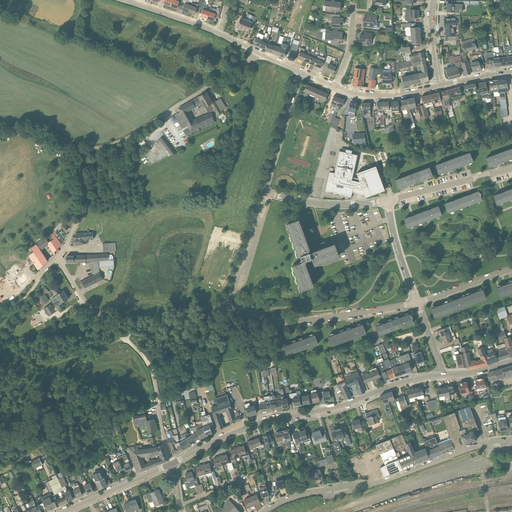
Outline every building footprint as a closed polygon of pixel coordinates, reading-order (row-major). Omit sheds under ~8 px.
[(180,9),(182,0),(172,0),(170,6),(177,8),(180,9)] [(188,4),(189,0),(182,0),(180,9),(183,10),(189,12),(191,5),(188,4)] [(200,9),(202,0),(199,0),(197,5),(195,4),(192,3),(191,5),(189,12),(195,14),(197,8),(200,9)] [(208,4),(204,3),(204,0),(202,0),(200,9),(203,10),(200,16),(207,19),(210,11),(206,10),(208,4)] [(335,2),(335,1),(331,1),(331,2),(324,1),(324,7),(325,7),(325,11),(335,12),(335,11),(340,11),(341,2),(335,2)] [(447,11),(462,12),(462,4),(478,5),(478,1),(457,1),(457,4),(447,4),(447,11)] [(210,11),(207,19),(213,21),(216,14),(219,15),(221,9),(217,8),(216,11),(214,10),(213,13),(210,11)] [(418,18),(419,10),(411,10),(410,9),(407,9),(407,14),(405,16),(405,19),(407,21),(411,21),(413,19),(413,17),(418,18)] [(252,23),(251,22),(254,17),(247,14),(245,20),(241,18),(237,27),(249,32),(252,23)] [(337,18),(337,15),(325,14),(325,18),(328,19),(330,21),(331,21),(331,27),(341,28),(341,25),(343,25),(343,22),(343,18),(337,18)] [(368,19),(363,19),(362,27),(373,28),(378,28),(378,23),(376,23),(376,15),(369,15),(368,19)] [(457,18),(445,18),(445,25),(446,25),(446,35),(455,35),(455,25),(457,25),(457,18)] [(280,27),(279,27),(280,23),(278,22),(277,25),(277,26),(274,25),(272,31),(274,32),(271,40),(269,39),(268,43),(265,51),(272,53),(277,37),(278,33),(280,27)] [(265,33),(267,27),(265,26),(262,35),(258,33),(255,40),(253,45),(259,47),(265,33)] [(408,36),(411,36),(420,35),(419,27),(407,28),(408,36)] [(342,41),(342,33),(326,31),(325,40),(331,40),(331,44),(339,45),(339,41),(342,41)] [(270,35),(265,33),(259,47),(263,49),(262,50),(265,51),(268,43),(269,39),(268,39),(270,35)] [(281,48),(281,47),(277,46),(280,33),(278,33),(277,37),(272,53),(278,55),(281,48)] [(360,35),(359,41),(363,42),(362,45),(371,46),(372,34),(364,33),(364,36),(360,35)] [(284,48),(285,44),(288,36),(286,36),(284,35),(281,47),(281,48),(278,55),(284,58),(286,53),(287,50),(284,48)] [(412,44),(421,43),(420,35),(411,36),(408,36),(408,40),(411,40),(412,44)] [(297,53),(298,46),(299,44),(297,43),(293,41),(291,51),(290,54),(288,59),(294,61),(296,56),(297,53)] [(469,43),(463,45),(465,52),(480,48),(478,41),(475,42),(469,43)] [(395,55),(402,54),(411,52),(410,46),(395,49),(395,55)] [(303,61),(306,54),(303,53),(305,49),(302,48),(300,52),(300,51),(299,53),(297,58),(303,61)] [(507,65),(506,57),(503,58),(502,48),(498,48),(499,49),(499,51),(499,52),(499,55),(500,58),(501,66),(507,65)] [(311,51),(309,56),(306,54),(303,61),(309,63),(314,52),(311,51)] [(314,65),(317,59),(313,57),(314,56),(315,56),(316,53),(314,52),(309,63),(314,65)] [(406,61),(416,60),(424,58),(423,52),(411,55),(411,52),(402,54),(402,56),(405,56),(406,61)] [(501,66),(500,58),(499,55),(499,52),(495,53),(495,52),(492,53),(494,67),(501,66)] [(494,67),(492,53),(486,54),(484,55),(485,60),(486,60),(488,68),(494,67)] [(482,70),(480,65),(479,60),(477,54),(470,57),(472,62),(471,63),(473,72),(482,70)] [(450,63),(455,61),(455,63),(456,66),(460,64),(462,64),(462,63),(462,61),(460,56),(460,55),(454,57),(453,55),(448,56),(450,63)] [(323,64),(323,62),(325,58),(322,57),(320,60),(317,59),(314,65),(321,68),(323,64)] [(417,65),(421,64),(423,73),(419,74),(421,82),(429,81),(424,58),(416,60),(417,65)] [(326,71),(333,74),(338,62),(334,61),(332,66),(329,64),(326,71)] [(470,73),(467,62),(462,63),(462,64),(464,71),(462,72),(463,76),(470,74),(470,73)] [(460,77),(458,68),(457,66),(456,66),(446,69),(449,80),(460,77)] [(363,81),(365,69),(355,68),(352,85),(361,86),(361,80),(363,81)] [(374,80),(375,75),(380,75),(381,69),(371,68),(368,87),(375,88),(376,80),(374,80)] [(382,83),(392,83),(392,74),(382,74),(382,83)] [(403,86),(421,82),(419,74),(402,77),(403,86)] [(508,92),(506,79),(496,80),(497,89),(497,92),(498,93),(499,93),(500,100),(505,99),(506,99),(505,92),(508,92)] [(491,93),(497,92),(497,89),(496,80),(494,81),(489,81),(490,87),(491,93)] [(491,93),(490,87),(489,81),(479,84),(481,94),(481,98),(491,99),(491,96),(491,93)] [(475,84),(464,86),(466,95),(471,94),(470,91),(476,89),(475,84)] [(309,94),(312,87),(307,85),(304,92),(309,94)] [(310,95),(314,97),(315,96),(318,89),(312,87),(309,94),(310,94),(310,95)] [(461,98),(460,95),(461,94),(460,87),(447,90),(449,98),(449,97),(453,97),(453,100),(455,100),(460,99),(461,98)] [(320,98),(323,92),(318,89),(315,96),(320,98)] [(447,99),(449,98),(447,90),(441,92),(443,100),(446,108),(450,107),(448,101),(447,101),(447,99)] [(196,108),(196,107),(202,104),(204,108),(205,108),(208,113),(214,110),(216,114),(221,111),(220,111),(226,107),(221,99),(217,101),(216,100),(212,103),(206,92),(178,109),(180,112),(175,115),(182,129),(187,126),(188,128),(184,130),(186,136),(191,133),(192,134),(194,133),(214,123),(210,113),(194,121),(188,112),(196,108)] [(325,101),(328,94),(323,92),(320,98),(325,101)] [(441,101),(439,93),(439,92),(430,95),(433,103),(441,101)] [(424,105),(433,103),(430,95),(421,97),(424,105)] [(335,110),(339,98),(334,96),(331,103),(330,106),(333,107),(333,109),(335,110)] [(342,107),(345,100),(339,98),(335,110),(334,111),(330,123),(337,126),(339,119),(335,118),(337,111),(338,111),(340,106),(342,107)] [(414,113),(412,108),(416,107),(415,98),(408,99),(409,108),(411,112),(411,113),(414,113)] [(407,113),(411,112),(409,108),(408,99),(401,101),(402,109),(403,109),(403,113),(405,114),(407,113)] [(355,113),(358,101),(351,100),(348,111),(349,116),(350,122),(354,122),(353,119),(353,115),(355,114),(355,113)] [(370,116),(370,110),(370,103),(362,103),(362,110),(362,117),(370,116)] [(426,108),(424,105),(421,105),(425,117),(425,119),(429,117),(426,108)] [(437,118),(443,116),(440,107),(434,109),(435,110),(437,118)] [(394,130),(392,125),(385,129),(387,133),(394,130)] [(159,140),(171,155),(175,152),(163,136),(159,140)] [(356,148),(369,150),(366,138),(355,140),(356,148)] [(511,148),(486,158),(489,167),(496,164),(496,165),(499,164),(499,163),(511,158),(511,148)] [(329,172),(325,192),(351,198),(352,192),(365,195),(366,197),(385,190),(376,166),(357,173),(359,179),(352,177),(357,155),(351,154),(352,151),(346,149),(345,152),(339,151),(334,173),(329,172)] [(466,164),(473,161),(470,153),(436,165),(439,174),(446,171),(446,172),(449,171),(449,170),(463,165),(463,166),(466,165),(466,164)] [(425,179),(433,176),(429,167),(395,180),(398,189),(405,186),(406,187),(409,186),(408,185),(423,180),(423,181),(426,180),(425,179)] [(500,192),(501,193),(494,196),(497,205),(511,198),(511,188),(504,192),(503,191),(500,192)] [(448,213),(482,200),(479,191),(471,194),(471,193),(468,194),(469,195),(454,200),(454,199),(451,200),(452,201),(444,204),(448,213)] [(404,219),(407,228),(442,215),(438,206),(431,209),(431,208),(428,209),(428,210),(414,215),(414,214),(411,215),(411,216),(404,219)] [(314,264),(339,255),(335,244),(310,253),(298,219),(287,223),(299,256),(300,256),(303,262),(293,265),(302,290),(313,286),(304,261),(312,258),(314,264)] [(75,245),(87,244),(86,240),(93,239),(92,232),(89,232),(89,230),(86,230),(87,233),(76,234),(76,237),(72,237),(72,244),(74,244),(75,245)] [(53,239),(49,243),(45,237),(36,244),(31,248),(34,252),(28,256),(38,270),(48,261),(41,251),(49,245),(54,252),(62,245),(53,233),(51,235),(53,239)] [(117,251),(117,242),(104,243),(105,251),(117,251)] [(100,273),(100,268),(99,261),(97,261),(93,261),(94,276),(82,281),(85,288),(103,279),(99,273),(100,273)] [(7,272),(21,287),(30,279),(16,264),(7,272)] [(1,274),(0,274),(0,300),(14,289),(1,274)] [(504,285),(497,288),(500,297),(511,292),(511,282),(507,284),(506,283),(503,284),(504,285)] [(434,317),(486,298),(483,290),(475,292),(475,291),(472,292),(472,293),(458,298),(458,297),(455,298),(456,300),(441,305),(441,304),(438,305),(438,306),(431,309),(434,317)] [(64,306),(62,303),(68,299),(63,291),(55,296),(56,297),(52,300),(58,310),(64,306)] [(38,298),(43,305),(49,300),(45,294),(38,298)] [(56,312),(51,304),(43,309),(48,317),(56,312)] [(379,335),(413,323),(410,314),(403,317),(403,316),(400,317),(400,318),(386,323),(386,322),(383,323),(383,324),(376,326),(379,335)] [(448,327),(447,325),(447,324),(441,327),(441,329),(439,330),(442,337),(453,333),(452,333),(450,327),(447,328),(447,327),(448,327)] [(335,334),(328,337),(331,346),(366,333),(363,325),(355,327),(355,326),(352,327),(353,328),(338,333),(338,332),(335,333),(335,334)] [(497,334),(499,340),(506,337),(504,332),(502,327),(499,328),(501,332),(497,334)] [(456,339),(455,337),(453,333),(442,337),(444,344),(452,341),(453,341),(454,345),(460,343),(458,338),(456,339)] [(288,345),(280,347),(284,356),(318,344),(315,335),(308,338),(307,337),(304,338),(305,339),(290,344),(290,343),(287,344),(288,345)] [(389,361),(384,348),(383,344),(378,346),(381,356),(384,363),(390,379),(396,376),(389,361)] [(417,364),(424,361),(421,351),(420,352),(417,344),(411,346),(413,352),(411,353),(413,358),(415,357),(417,364)] [(487,358),(486,355),(485,353),(480,355),(481,359),(481,360),(471,363),(468,353),(467,346),(461,348),(463,354),(466,367),(467,367),(467,369),(472,368),(487,365),(487,364),(485,358),(487,358)] [(510,357),(507,347),(499,350),(500,353),(496,354),(498,361),(510,357)] [(392,353),(394,358),(397,366),(398,366),(401,375),(406,373),(403,365),(399,356),(397,357),(395,352),(392,353)] [(487,364),(492,363),(498,361),(496,354),(495,352),(486,355),(487,358),(485,358),(487,364)] [(412,371),(409,363),(411,362),(410,359),(408,353),(399,356),(403,365),(406,373),(412,371)] [(463,354),(456,356),(458,368),(466,367),(463,354)] [(381,356),(376,358),(385,381),(390,379),(384,363),(381,356)] [(396,376),(401,375),(398,366),(397,366),(394,358),(389,361),(396,376)] [(511,375),(511,365),(501,369),(504,378),(511,375)] [(372,380),(380,377),(377,369),(369,372),(372,380)] [(504,378),(501,369),(487,373),(489,383),(490,382),(495,381),(497,380),(504,378)] [(362,385),(362,384),(361,382),(357,372),(345,377),(346,381),(348,387),(356,384),(359,394),(365,392),(362,385)] [(365,383),(372,380),(369,372),(362,375),(365,383)] [(487,388),(486,384),(486,382),(484,382),(484,381),(484,378),(474,381),(474,384),(476,391),(487,388)] [(351,398),(346,384),(344,381),(337,384),(339,389),(341,389),(345,400),(351,398)] [(469,392),(467,384),(467,382),(459,384),(461,394),(469,392)] [(287,398),(284,399),(282,386),(279,386),(281,397),(281,399),(283,408),(289,407),(287,398)] [(416,397),(424,395),(425,400),(429,399),(427,388),(422,389),(421,389),(420,387),(414,388),(416,397)] [(409,399),(416,397),(414,388),(408,390),(409,393),(407,393),(409,399)] [(289,391),(289,393),(290,398),(293,398),(294,406),(301,405),(299,395),(301,395),(300,391),(296,392),(296,393),(292,393),(292,390),(289,391)] [(317,393),(316,390),(311,391),(312,394),(311,394),(313,403),(320,402),(319,396),(318,397),(317,393)] [(188,393),(190,400),(196,398),(195,391),(188,393)] [(324,400),(331,399),(329,391),(326,392),(326,391),(322,392),(324,400)] [(390,406),(395,405),(395,404),(394,400),(395,399),(392,392),(385,394),(387,398),(388,401),(390,406)] [(303,404),(310,403),(309,394),(305,394),(306,396),(302,396),(303,404)] [(387,398),(385,394),(380,396),(383,404),(385,409),(388,408),(389,410),(386,411),(389,421),(394,420),(390,406),(388,401),(387,398)] [(217,414),(225,411),(230,424),(241,420),(238,413),(234,414),(227,395),(215,399),(217,404),(218,406),(211,409),(219,430),(222,429),(219,418),(218,418),(217,414)] [(404,396),(397,398),(401,411),(404,410),(405,411),(412,409),(410,404),(407,405),(406,401),(406,402),(404,396)] [(436,399),(426,402),(428,410),(438,407),(436,399)] [(249,416),(257,414),(254,405),(247,408),(249,416)] [(469,407),(453,413),(457,422),(473,417),(469,407)] [(210,415),(206,416),(205,411),(200,412),(201,416),(202,421),(202,422),(203,427),(206,436),(212,433),(210,427),(213,426),(210,415)] [(369,417),(366,418),(369,426),(375,423),(375,422),(378,421),(377,419),(380,417),(377,411),(368,414),(369,417)] [(465,444),(461,435),(473,430),(478,428),(473,417),(457,422),(453,413),(443,416),(450,438),(454,449),(465,444)] [(507,430),(505,417),(503,417),(503,416),(499,417),(496,418),(495,413),(492,414),(493,421),(498,420),(500,431),(507,430)] [(146,421),(149,432),(157,430),(156,426),(154,427),(153,419),(146,421)] [(359,419),(352,421),(353,425),(351,425),(353,430),(357,428),(358,432),(362,431),(363,434),(366,433),(365,428),(362,429),(359,419)] [(347,434),(345,428),(344,427),(345,426),(343,421),(340,422),(342,427),(337,429),(341,438),(341,440),(345,439),(347,445),(351,444),(347,434)] [(203,427),(202,422),(199,424),(195,426),(196,427),(196,431),(201,439),(206,436),(203,427)] [(188,434),(187,431),(183,424),(180,426),(184,432),(186,438),(190,446),(196,442),(192,435),(188,437),(187,435),(188,434)] [(196,442),(201,439),(196,431),(196,427),(190,428),(190,430),(192,435),(196,442)] [(179,443),(179,440),(176,429),(171,430),(173,437),(174,440),(176,444),(177,449),(172,451),(174,455),(174,456),(184,450),(181,445),(179,443)] [(291,440),(290,439),(291,439),(289,430),(287,430),(287,429),(284,430),(284,431),(282,431),(285,440),(287,449),(290,449),(288,442),(291,442),(291,440)] [(331,434),(332,438),(333,437),(333,439),(334,443),(331,444),(334,453),(336,458),(342,456),(342,455),(340,451),(341,450),(339,445),(338,442),(341,440),(341,438),(337,429),(333,430),(332,431),(331,431),(331,432),(332,434),(331,434)] [(169,442),(172,451),(177,449),(176,444),(174,440),(173,437),(171,430),(167,431),(168,434),(167,434),(169,439),(167,440),(168,442),(169,442)] [(299,432),(301,441),(310,438),(308,433),(306,433),(305,430),(299,432)] [(320,430),(312,432),(314,440),(322,438),(323,442),(327,441),(325,434),(321,435),(320,430)] [(477,439),(473,430),(461,435),(465,444),(477,439)] [(285,440),(282,431),(281,431),(280,431),(277,431),(277,432),(275,433),(277,442),(278,446),(282,445),(284,450),(287,449),(285,440)] [(184,450),(190,446),(186,438),(184,432),(180,434),(182,438),(179,440),(179,443),(181,445),(184,450)] [(305,452),(301,441),(299,432),(293,434),(296,442),(297,445),(299,445),(300,448),(299,448),(300,453),(305,452)] [(263,436),(265,444),(267,449),(270,449),(268,442),(271,441),(270,434),(263,436)] [(403,469),(399,460),(410,455),(406,444),(402,435),(376,445),(377,448),(378,451),(385,465),(379,468),(384,477),(403,469)] [(442,454),(437,443),(434,435),(423,440),(427,451),(430,458),(442,454)] [(253,440),(256,447),(261,445),(259,438),(253,440)] [(442,454),(454,449),(450,438),(437,443),(442,454)] [(257,451),(256,447),(253,440),(247,442),(251,452),(254,451),(254,452),(257,451)] [(425,448),(414,453),(410,442),(406,444),(410,455),(414,465),(430,459),(425,448)] [(163,444),(156,446),(155,443),(151,444),(152,448),(154,447),(156,454),(159,454),(160,453),(165,451),(163,444)] [(154,447),(152,448),(140,450),(138,450),(137,446),(127,448),(129,452),(137,473),(146,470),(149,468),(147,464),(144,465),(140,456),(149,457),(156,454),(154,447)] [(247,449),(245,450),(244,446),(237,448),(240,457),(249,454),(248,451),(247,449)] [(235,459),(240,457),(237,448),(230,450),(232,456),(230,457),(232,463),(236,462),(235,459)] [(132,469),(128,462),(126,463),(125,461),(128,460),(124,450),(115,453),(119,461),(124,473),(132,469)] [(147,464),(149,468),(169,460),(165,451),(160,453),(159,454),(160,458),(154,460),(154,459),(150,461),(150,462),(147,464)] [(255,459),(253,454),(249,455),(251,460),(255,475),(259,474),(255,459)] [(220,457),(223,466),(229,463),(226,455),(220,457)] [(414,465),(410,455),(399,460),(403,469),(414,465)] [(216,468),(223,466),(220,457),(213,459),(216,468)] [(39,458),(31,462),(34,469),(42,465),(39,458)] [(122,473),(124,473),(119,461),(113,463),(117,471),(120,470),(122,473)] [(202,465),(205,474),(212,472),(209,463),(202,465)] [(198,476),(205,474),(202,465),(196,468),(198,476)] [(8,473),(11,479),(19,475),(16,469),(8,473)] [(314,481),(320,479),(319,476),(322,475),(320,469),(317,470),(317,472),(312,473),(314,481)] [(99,489),(107,486),(111,484),(109,480),(106,482),(101,470),(93,474),(94,478),(93,479),(94,482),(96,481),(99,489)] [(189,486),(198,483),(196,475),(193,476),(192,472),(185,474),(186,478),(183,479),(185,484),(188,483),(189,486)] [(58,493),(61,492),(63,491),(58,480),(57,477),(48,481),(55,495),(58,493)] [(74,499),(70,490),(68,491),(65,486),(67,485),(64,477),(58,480),(63,491),(66,496),(68,501),(74,499)] [(277,489),(285,487),(284,483),(283,481),(283,480),(282,479),(278,480),(279,481),(275,482),(277,489)] [(93,490),(90,483),(87,484),(85,480),(82,482),(87,493),(93,490)] [(83,495),(78,485),(77,483),(74,482),(74,481),(70,483),(73,490),(76,497),(83,495)] [(262,497),(269,496),(266,486),(260,488),(262,497)] [(145,495),(147,498),(147,499),(148,500),(149,500),(151,501),(152,501),(153,501),(155,506),(164,502),(158,490),(151,493),(150,492),(145,495)] [(66,496),(64,497),(61,492),(58,493),(60,498),(57,500),(59,505),(68,501),(66,496)] [(57,500),(55,495),(52,496),(51,493),(41,497),(43,500),(44,503),(47,511),(59,505),(57,500)] [(254,506),(260,503),(257,494),(250,497),(254,506)] [(247,508),(254,506),(250,497),(244,500),(247,508)] [(44,511),(47,511),(44,503),(36,506),(33,500),(31,502),(35,511),(44,511)] [(137,511),(140,510),(135,500),(130,502),(133,510),(136,509),(137,511)] [(239,511),(235,507),(228,500),(215,511),(239,511)] [(27,511),(35,511),(31,502),(24,505),(27,511)] [(130,511),(133,510),(130,502),(124,505),(127,511),(130,511)]
